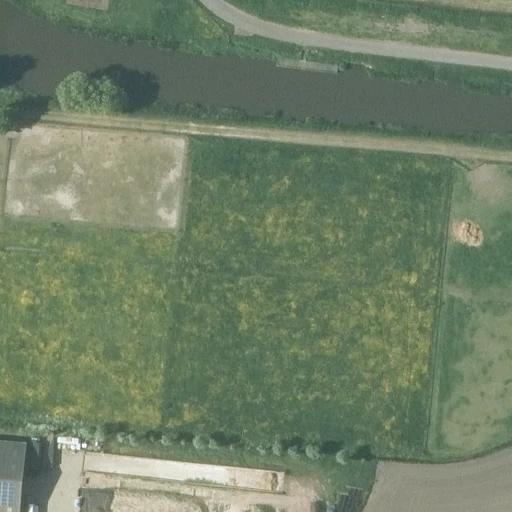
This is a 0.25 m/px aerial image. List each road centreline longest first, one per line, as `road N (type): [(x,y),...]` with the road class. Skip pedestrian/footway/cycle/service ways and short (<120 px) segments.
road 1 (track): [(511,157),(0,111)]
road 2 (unclassified): [(511,66),(273,34),(208,0)]
